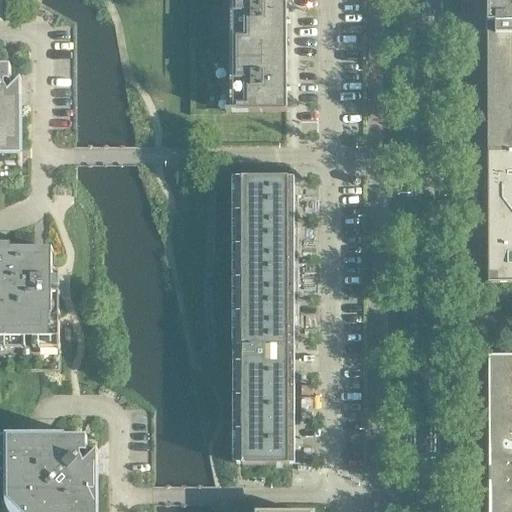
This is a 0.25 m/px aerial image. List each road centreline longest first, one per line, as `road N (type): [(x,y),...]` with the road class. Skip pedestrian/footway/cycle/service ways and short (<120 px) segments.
road 1 (secondary): [(409,0),(410,499)]
road 2 (secondary): [(435,498),(438,0)]
road 3 (residential): [(335,495),(332,157)]
road 4 (residential): [(39,156),(332,157)]
road 5 (residential): [(335,495),(117,498)]
road 6 (residential): [(117,498),(118,422),(102,405),(59,407),(49,437)]
road 7 (residential): [(332,157),(331,0)]
road 8 (residential): [(0,34),(23,34),(40,56),(39,156)]
